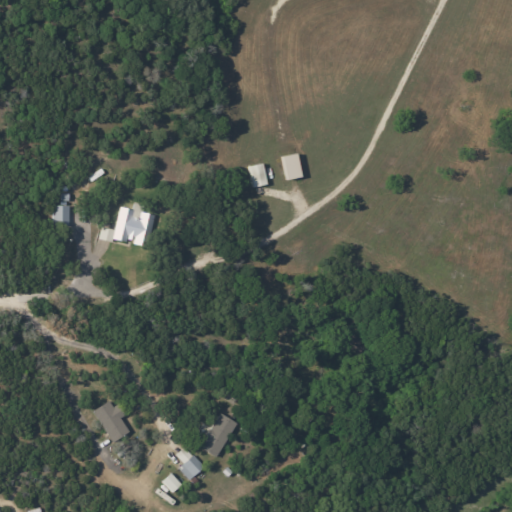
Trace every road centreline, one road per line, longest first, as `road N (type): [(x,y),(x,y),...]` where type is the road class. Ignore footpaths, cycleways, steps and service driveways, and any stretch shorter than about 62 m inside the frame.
road 1 (track): [(51,298),(166,277),(259,247),(354,183),(450,0)]
road 2 (track): [(309,215),(276,76),(270,14),(280,0)]
